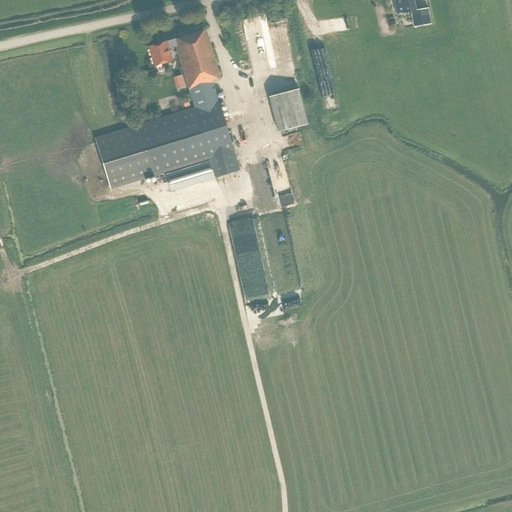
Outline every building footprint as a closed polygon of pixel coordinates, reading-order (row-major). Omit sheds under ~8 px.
[(430,25),(427,9),(416,10),(413,0),(394,0),(396,13),(403,12),(403,13),(411,11),(413,27),(430,25)] [(271,30),(277,58),(290,56),(284,27),(271,30)] [(195,109),(95,140),(110,189),(210,158),(216,178),(240,170),(211,80),(220,77),(205,30),(173,40),(166,42),(148,47),(154,66),(172,61),(168,49),(176,47),(195,109)] [(308,125),(299,89),(269,97),(278,132),(308,125)] [(281,208),(294,204),(283,157),(269,160),(281,208)] [(166,175),(171,193),(215,181),(210,164),(166,175)]
